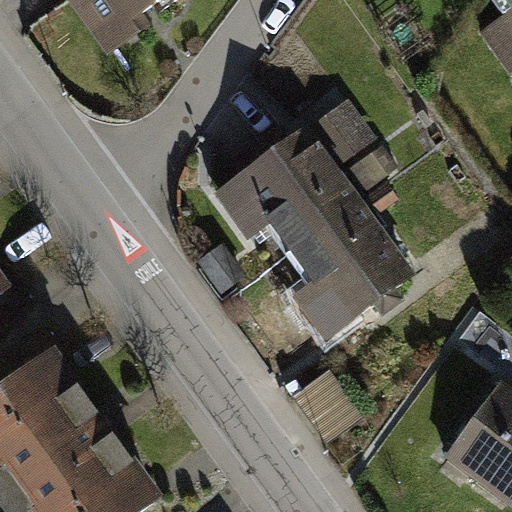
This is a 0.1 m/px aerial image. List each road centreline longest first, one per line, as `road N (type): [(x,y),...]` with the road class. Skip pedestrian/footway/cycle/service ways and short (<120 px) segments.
road 1 (residential): [(107,229),(313,511)]
road 2 (residential): [(276,0),(107,229)]
road 3 (residential): [(0,85),(107,229)]
